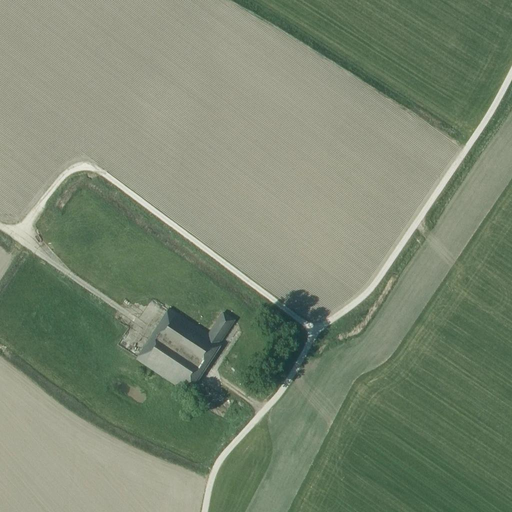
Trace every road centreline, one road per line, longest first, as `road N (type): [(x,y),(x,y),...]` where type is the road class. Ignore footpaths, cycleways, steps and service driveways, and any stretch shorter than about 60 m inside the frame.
road 1 (track): [(16,231),(65,173),(97,168),(317,330)]
road 2 (track): [(317,330),(378,278),(511,72)]
road 3 (track): [(317,330),(278,394),(223,454),(204,511)]
